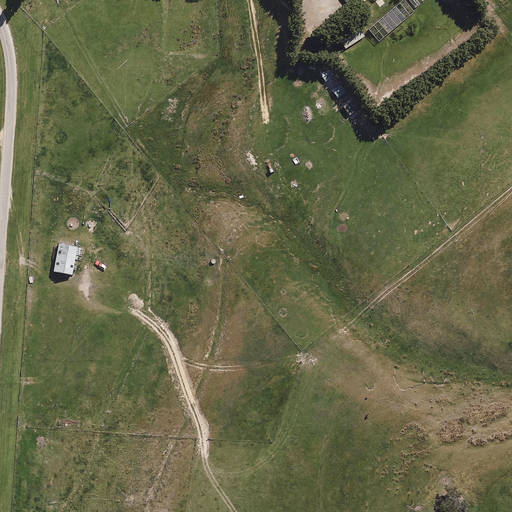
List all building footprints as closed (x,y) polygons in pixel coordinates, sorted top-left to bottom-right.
[(421,6),(416,0),(399,0),(366,29),(378,43),(421,6)] [(340,77),(331,65),(320,74),(329,86),(340,77)] [(349,90),(340,81),(329,91),(339,100),(349,90)] [(362,111),(354,99),(342,108),(350,119),(362,111)] [(78,245),(56,242),(52,271),(75,274),(78,245)]
